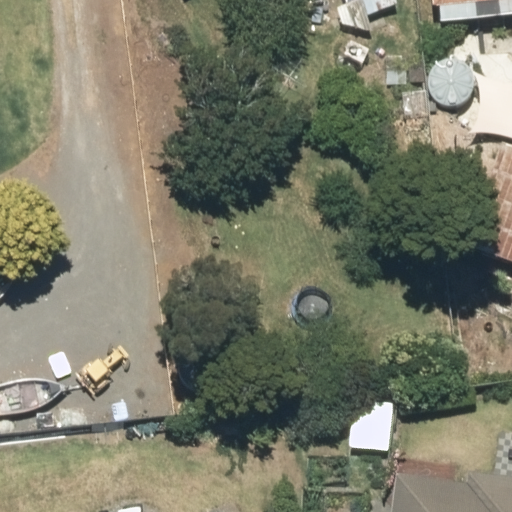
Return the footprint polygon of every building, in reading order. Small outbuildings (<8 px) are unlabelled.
[(361,0),(365,9),(388,0),(361,0)] [(435,0),(436,9),(480,5),(479,0),(497,0),(498,1),(510,0),(435,0)] [(446,31),(425,31),(425,50),(447,49),(446,31)] [(391,55),(391,67),(409,68),(410,56),(391,55)] [(511,131),(499,127),(463,236),(511,252),(511,131)] [(511,511),(511,478),(475,474),(474,485),(473,486),(405,477),(400,511),(511,511)]
